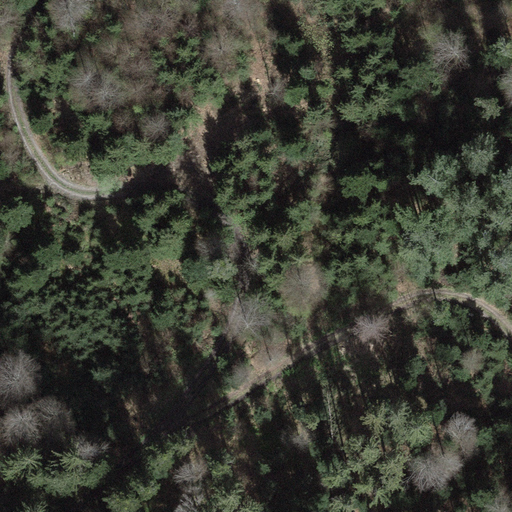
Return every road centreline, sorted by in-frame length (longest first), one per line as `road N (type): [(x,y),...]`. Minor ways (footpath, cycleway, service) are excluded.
road 1 (track): [(29,0),(6,78),(15,117),(34,148),(38,185),(192,193),(218,207),(233,236),(238,296),(174,428)]
road 2 (track): [(72,511),(87,488),(174,428),(405,304),(451,294),(485,304),(511,334)]
